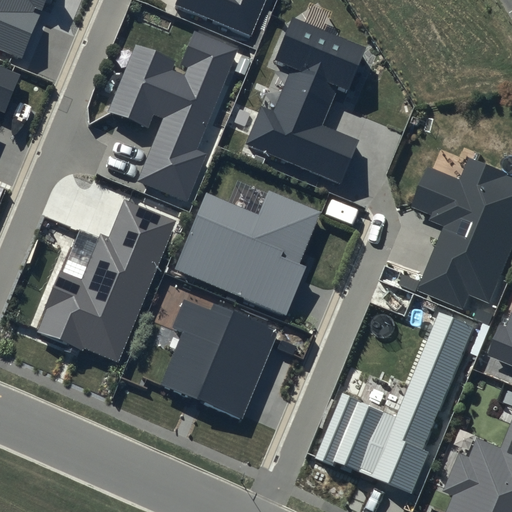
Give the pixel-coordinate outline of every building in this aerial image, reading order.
[(0,0),(0,55),(22,65),(40,21),(33,18),(35,13),(43,16),(47,5),(52,7),(54,0),(0,0)] [(179,0),(174,13),(252,45),(270,0),(179,0)] [(342,192),(361,146),(324,131),(338,99),(350,104),(369,59),(293,27),(274,70),(292,77),(274,119),(262,114),(246,151),(342,192)] [(175,67),(136,51),(108,119),(147,136),(154,120),(164,124),(138,189),(187,209),(206,163),(195,158),(238,56),(194,38),(180,71),(187,74),(184,81),(172,76),(175,67)] [(0,117),(6,120),(21,82),(0,72),(0,117)] [(494,311),(511,267),(511,179),(473,164),(464,186),(433,173),(417,212),(437,221),(434,227),(447,232),(420,297),(469,317),(475,303),(494,311)] [(260,225),(205,203),(175,277),(288,324),(307,279),(298,276),(321,222),(270,201),(260,225)] [(119,368),(176,228),(125,208),(109,247),(102,244),(84,288),(59,278),(44,315),(47,317),(38,339),(84,357),(85,355),(119,368)] [(185,308),(173,337),(183,340),(161,395),(243,428),(280,338),(214,312),(212,319),(185,308)] [(471,331),(445,321),(439,336),(435,335),(429,350),(433,351),(404,423),(361,406),(362,403),(347,397),(320,461),(336,468),(338,462),(347,466),(345,471),(352,473),(354,469),(361,472),(365,461),(382,468),(377,479),(412,493),(428,454),(422,451),(471,331)] [(511,325),(509,332),(503,329),(490,361),(511,369),(511,325)] [(511,511),(511,434),(504,455),(479,444),(471,462),(462,458),(445,498),(454,502),(449,511),(511,511)]
